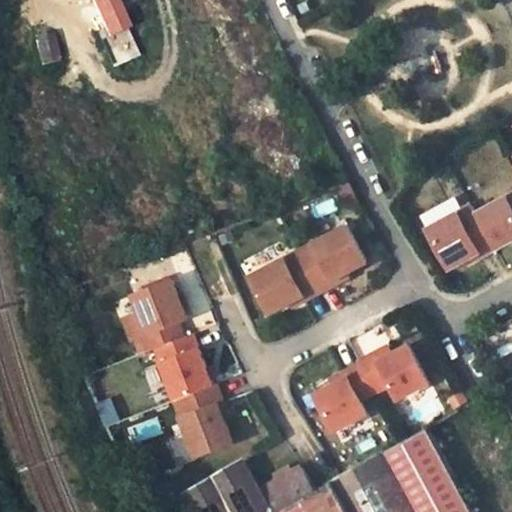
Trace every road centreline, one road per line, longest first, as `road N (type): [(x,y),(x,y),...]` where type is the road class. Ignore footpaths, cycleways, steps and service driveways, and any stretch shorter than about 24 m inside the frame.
road 1 (residential): [(271,0),(415,283)]
road 2 (residential): [(415,283),(253,368)]
road 3 (residential): [(415,283),(442,317),(461,321),(511,292)]
